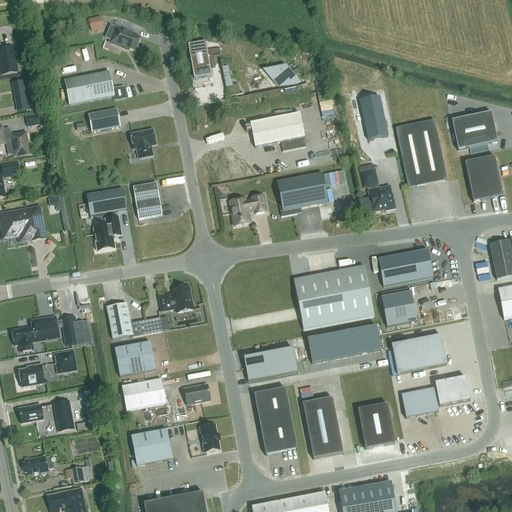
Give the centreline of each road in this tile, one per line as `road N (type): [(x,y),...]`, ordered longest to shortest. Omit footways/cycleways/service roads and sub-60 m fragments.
road 1 (unclassified): [(252,493),(467,452),(488,436),(493,412),(457,226)]
road 2 (unclassified): [(207,260),(457,226)]
road 3 (unclassified): [(252,493),(207,260)]
road 4 (unclassified): [(207,260),(162,33)]
road 5 (unclassified): [(0,295),(207,260)]
